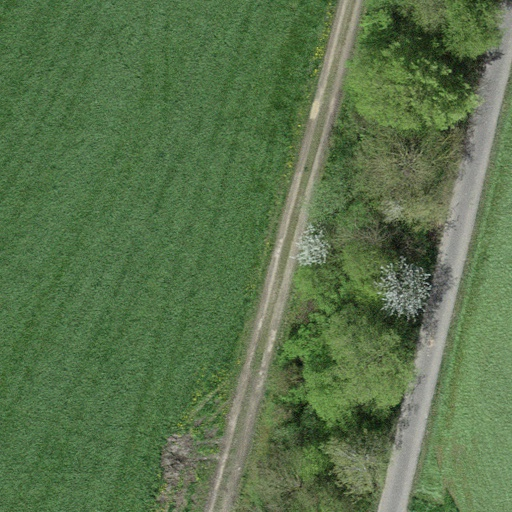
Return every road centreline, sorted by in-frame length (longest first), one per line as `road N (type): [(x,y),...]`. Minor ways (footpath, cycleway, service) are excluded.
road 1 (track): [(354,0),(221,511)]
road 2 (residential): [(511,8),(393,511)]
